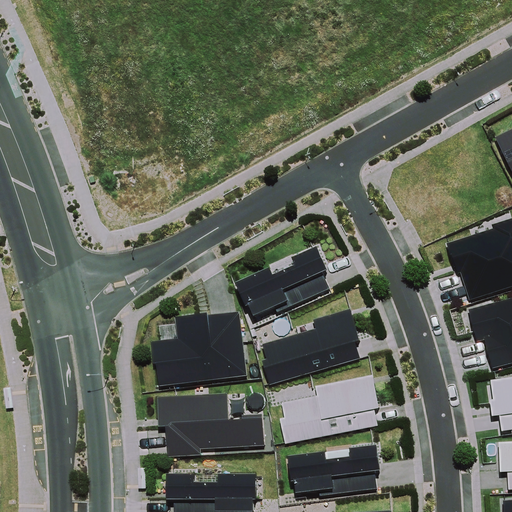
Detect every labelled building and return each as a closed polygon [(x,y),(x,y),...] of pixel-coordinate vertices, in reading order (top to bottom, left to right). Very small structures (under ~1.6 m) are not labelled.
[(149,156),(136,160),(111,170),(121,196),(158,183),(149,156)] [(270,266),(235,281),(246,305),(249,303),(254,314),(275,305),(277,310),(329,287),(322,270),(327,268),(317,244),(291,256),(295,263),(273,273),(270,266)] [(511,296),(468,308),(477,340),(485,338),(493,367),(511,361),(511,296)] [(350,307),(313,318),(316,328),(263,343),(268,358),(263,360),(270,383),(360,357),(356,342),(360,341),(350,307)] [(177,337),(151,340),(154,362),(156,362),(159,385),(247,375),(240,310),(209,314),(208,311),(175,315),(177,337)] [(373,373),(315,384),(317,394),(282,401),(285,416),(280,417),(285,442),(378,424),(375,408),(380,407),(373,373)] [(511,375),(491,378),(494,398),(491,399),(493,413),(500,412),(502,429),(511,427),(511,375)] [(7,410),(14,409),(11,389),(4,390),(7,410)] [(325,449),(288,454),(291,479),(295,478),(297,490),(333,486),(331,474),(380,468),(377,442),(349,445),(350,454),(326,457),(325,449)] [(139,489),(146,488),(145,468),(138,469),(139,489)] [(193,473),(168,473),(168,496),(215,496),(215,510),(253,510),(253,496),(256,496),(256,471),(218,471),(219,480),(193,480),(193,473)] [(511,511),(511,499),(503,500),(504,511),(511,511)]
